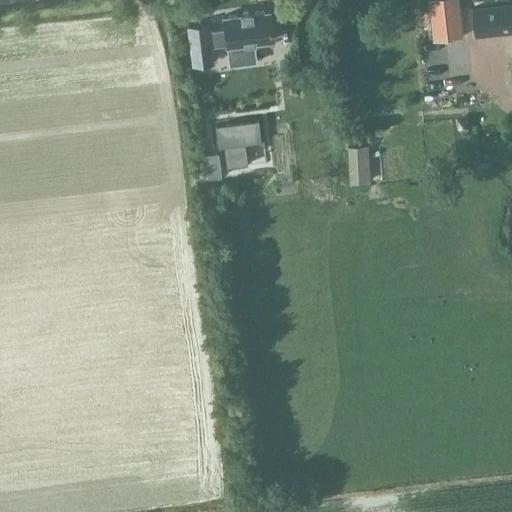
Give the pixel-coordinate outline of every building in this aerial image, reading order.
[(430,0),(435,40),(463,36),(458,0),(430,0)] [(475,38),(507,35),(511,34),(511,3),(472,7),(475,38)] [(207,25),(187,28),(192,66),(212,63),(209,46),(225,44),(226,46),(230,45),(230,50),(254,47),(253,42),(272,40),(268,10),(222,16),(223,27),(207,29),(207,25)] [(299,71),(293,72),(296,97),(302,96),(315,95),(310,49),(297,51),(299,71)] [(253,76),(252,69),(234,72),(237,95),(238,95),(239,104),(280,99),(276,66),(258,68),(259,75),(253,76)] [(467,118),(458,118),(459,127),(468,126),(467,118)] [(258,120),(214,125),(217,147),(223,146),(225,167),(247,164),(244,143),(260,141),(258,120)] [(218,153),(206,154),(208,178),(220,176),(218,153)]
